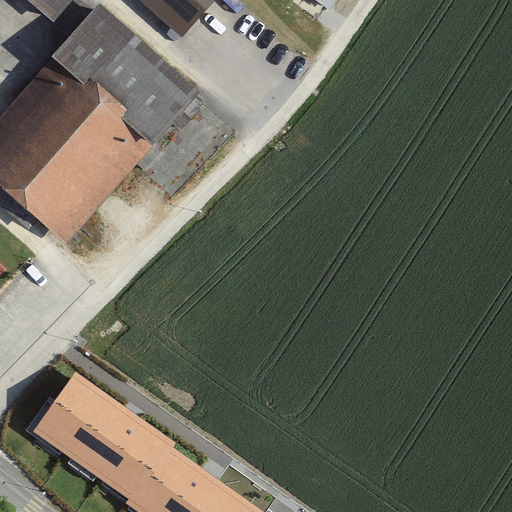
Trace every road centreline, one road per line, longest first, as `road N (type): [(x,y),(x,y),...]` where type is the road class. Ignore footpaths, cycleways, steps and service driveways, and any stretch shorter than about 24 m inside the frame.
road 1 (residential): [(286,114),(0,402)]
road 2 (track): [(370,0),(286,114)]
